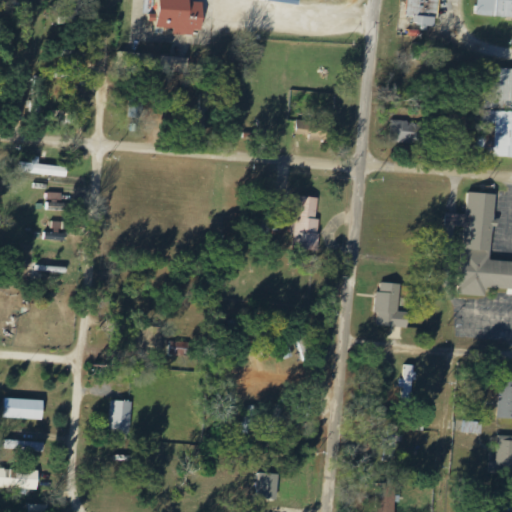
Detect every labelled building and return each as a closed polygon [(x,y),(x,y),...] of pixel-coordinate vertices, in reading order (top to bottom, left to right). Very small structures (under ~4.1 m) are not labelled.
[(191,0),(156,0),(156,29),(173,29),(173,34),(202,34),(203,3),(191,2),(191,0)] [(408,0),(408,17),(416,17),(415,28),(438,29),(438,0),(408,0)] [(511,18),(511,0),(478,0),(478,16),(511,18)] [(189,73),(189,59),(154,58),(154,72),(189,73)] [(511,69),(489,69),(488,94),(480,94),(479,110),(478,149),(495,149),(495,157),(511,157),(511,69)] [(331,142),(332,123),(297,122),(296,135),(311,136),(310,141),(331,142)] [(391,143),(429,144),(429,123),(391,122),(391,143)] [(33,164),(23,162),(22,173),(68,177),(69,167),(40,165),(41,157),(34,157),(33,164)] [(63,194),(48,193),(48,210),(62,211),(63,194)] [(495,195),(468,193),(467,215),(445,213),(444,226),(463,227),(459,295),(485,297),(485,289),(511,290),(511,262),(491,261),(495,195)] [(320,198),(298,196),(293,250),(319,252),(322,220),(318,220),(320,198)] [(401,284),(380,282),(377,314),(380,314),(378,326),(408,329),(410,313),(399,312),(401,284)] [(145,328),(146,349),(162,348),(162,327),(145,328)] [(189,354),(190,343),(170,342),(169,353),(189,354)] [(511,418),(511,380),(501,380),(499,418),(511,418)] [(4,419),(44,421),(45,401),(5,399),(4,419)] [(132,434),(133,402),(112,402),(111,433),(132,434)] [(482,434),(483,423),(464,422),(463,433),(482,434)] [(490,473),(511,474),(511,436),(498,436),(498,453),(491,453),(490,473)] [(45,452),(45,443),(5,441),(5,450),(45,452)] [(40,471),(0,469),(0,488),(40,490),(40,471)] [(379,500),(376,500),(376,511),(396,511),(396,484),(378,484),(379,500)]
